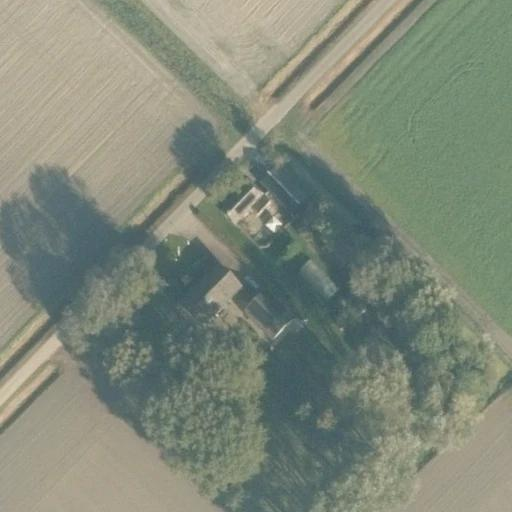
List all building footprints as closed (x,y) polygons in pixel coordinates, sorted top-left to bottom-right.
[(277,170),(260,186),(289,218),(306,202),(277,170)] [(251,212),(258,219),(271,205),(247,181),(230,198),(233,201),(221,213),(236,227),(251,212)] [(179,308),(201,330),(241,290),(219,268),(179,308)] [(391,304),(376,286),(370,291),(384,309),(391,304)] [(245,315),(265,336),(287,314),(266,294),(245,315)] [(352,295),(344,302),(357,318),(366,312),(352,295)]
